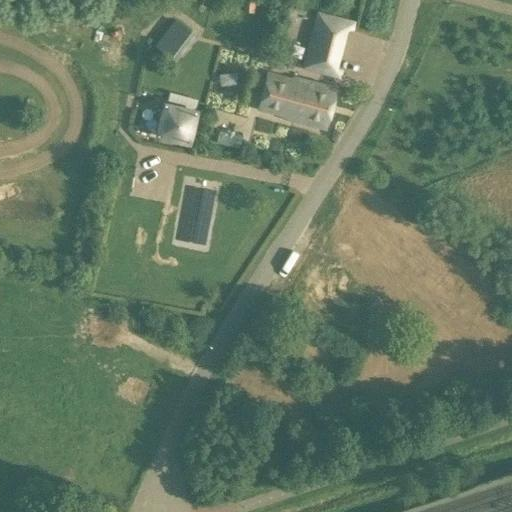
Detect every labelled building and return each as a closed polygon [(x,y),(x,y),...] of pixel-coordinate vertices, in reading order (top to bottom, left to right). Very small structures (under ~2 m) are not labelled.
[(242,10),(254,11),(255,2),(243,0),(242,10)] [(337,79),(346,43),(349,30),(354,31),(356,21),(317,11),(310,34),(301,70),(337,79)] [(174,19),(154,46),(175,62),(196,36),(174,19)] [(325,129),(336,88),(293,77),(292,79),(267,73),(258,107),(284,114),(283,118),(325,129)] [(165,105),(159,132),(186,139),(192,111),(165,105)] [(242,136),(233,134),(234,130),(228,129),(227,132),(219,130),(216,141),(239,147),(242,136)]
